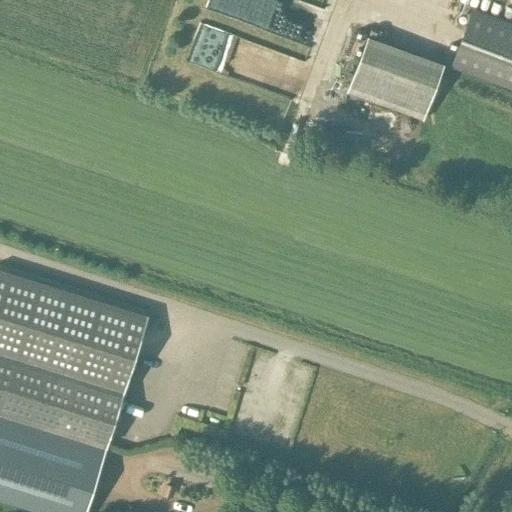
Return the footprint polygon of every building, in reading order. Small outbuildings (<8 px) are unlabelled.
[(511,87),(511,23),(472,8),(452,65),(511,87)] [(213,51),(219,53),(227,31),(202,22),(187,60),(207,67),(213,51)] [(444,62),(367,34),(346,90),(423,118),(444,62)] [(0,267),(0,496),(49,511),(85,511),(148,314),(0,267)] [(240,465),(236,479),(250,484),(255,470),(240,465)] [(165,483),(162,493),(172,495),(175,486),(165,483)]
